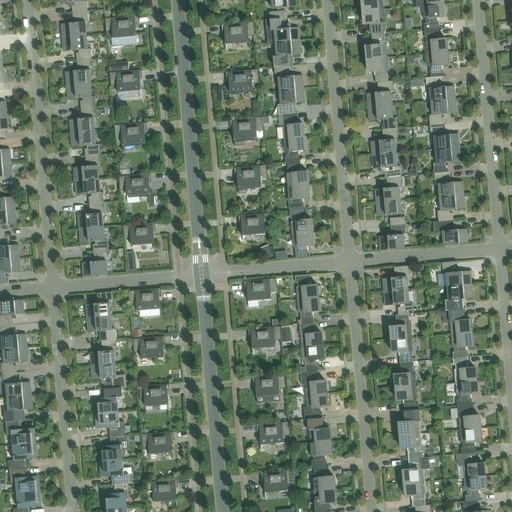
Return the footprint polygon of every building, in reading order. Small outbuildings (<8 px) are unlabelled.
[(72,6),(73,13),(88,12),(87,1),(84,1),(83,0),(59,0),(59,4),(74,2),(75,5),(72,6)] [(292,0),(271,0),(272,9),(297,7),(296,0),(294,0),(293,0),(292,0)] [(361,0),(363,11),(384,10),(382,0),(361,0)] [(444,17),(443,5),(423,6),(424,19),(425,19),(426,24),(419,24),(420,31),(424,30),(439,29),(438,23),(437,23),(437,18),(444,17)] [(371,28),(371,35),(384,34),(383,23),(385,22),(384,10),(363,11),(364,24),(371,24),(372,28),(371,28)] [(285,11),(269,12),(270,20),(285,19),(285,11)] [(61,24),(62,38),(87,36),(85,22),(89,22),(88,12),(73,13),(73,20),(76,20),(76,23),(61,24)] [(137,16),(105,19),(106,33),(107,40),(112,39),(112,46),(136,44),(137,44),(135,24),(138,24),(137,16)] [(275,43),(296,42),(296,35),(299,35),(298,28),(284,29),(283,26),(286,26),(285,19),(270,20),(266,20),(268,44),(275,43)] [(225,32),(226,50),(227,50),(227,45),(249,43),(248,36),(255,36),(254,22),(222,25),(222,33),(225,32)] [(427,37),(427,41),(426,41),(427,54),(448,52),(446,39),(439,40),(438,36),(440,35),(439,29),(424,30),(425,37),(427,37)] [(366,46),(367,59),(388,57),(387,44),(385,45),(384,34),(371,35),(372,41),(373,41),(373,46),(366,46)] [(79,53),(76,54),(77,68),(92,67),(91,49),(88,49),(87,36),(62,38),(64,52),(78,50),(79,53)] [(275,43),(277,57),(273,57),(274,67),(289,66),(289,61),(293,60),(293,56),(301,55),(300,48),(297,48),(296,42),(275,43)] [(441,77),(443,77),(443,70),(442,71),(441,66),(449,65),(448,52),(427,54),(428,67),(429,67),(430,78),(438,77),(441,77)] [(378,82),(388,81),(387,70),(389,70),(388,57),(367,59),(368,72),(376,71),(376,76),(375,76),(375,82),(378,82)] [(116,63),(110,64),(111,71),(123,70),(123,65),(116,65),(116,63)] [(289,66),(274,67),(275,75),(290,73),(289,66)] [(67,86),(91,83),(90,70),(65,72),(67,86)] [(140,78),(142,78),(142,70),(110,73),(111,87),(117,86),(118,93),(140,91),(141,98),(142,98),(140,78)] [(258,70),(226,72),(226,80),(229,80),(230,98),(231,98),(231,93),(253,91),(252,84),(259,83),(258,70)] [(303,75),(278,77),(280,91),(300,89),(300,83),(303,83),(303,75)] [(430,85),(441,84),(441,83),(441,77),(438,77),(430,78),(426,78),(426,86),(430,85)] [(393,81),(388,81),(378,82),(379,90),(381,90),(381,93),(366,94),(368,107),(392,105),(391,92),(394,92),(393,81)] [(80,101),(81,109),(96,107),(95,97),(92,97),(91,83),(67,86),(68,99),(83,98),(83,101),(80,101)] [(441,84),(430,85),(431,102),(455,100),(454,86),(446,87),(445,83),(441,83),(441,84)] [(301,96),(300,89),(280,91),(281,105),(278,105),(278,115),(283,115),(294,114),(293,107),(290,107),(290,104),(305,103),(304,95),(301,96)] [(457,113),(455,100),(431,102),(432,115),(429,116),(430,126),(445,125),(444,117),(442,118),(442,115),(457,113)] [(381,123),(382,130),(397,129),(396,118),(393,119),(392,105),(368,107),(369,121),(384,120),(384,123),(381,123)] [(70,120),(71,134),(95,131),(94,118),(97,118),(96,107),(81,109),(82,116),(84,116),(84,119),(70,120)] [(119,114),(119,122),(132,121),(132,114),(119,114)] [(283,126),(284,139),(304,137),(303,124),(296,125),(295,120),(296,120),(296,114),(294,114),(283,115),(284,126),(283,126)] [(0,129),(8,129),(7,115),(0,115),(0,129)] [(263,131),(262,117),(230,120),(231,128),(233,128),(235,146),(236,146),(244,145),(244,140),(257,139),(264,138),(263,131)] [(147,131),(146,123),(114,126),(116,139),(122,139),(123,145),(145,144),(145,151),(146,151),(145,131),(147,131)] [(430,126),(431,133),(446,132),(445,125),(430,126)] [(371,142),(372,155),(396,153),(395,140),(398,139),(397,129),(382,130),(383,138),(385,137),(385,140),(371,142)] [(85,149),(85,156),(100,155),(99,145),(96,145),(95,131),(71,134),(72,147),(87,146),(87,149),(85,149)] [(434,136),(435,150),(460,148),(458,134),(434,136)] [(306,150),(304,137),(284,139),(285,152),(286,152),(287,156),(285,157),(285,163),(287,163),(300,162),(300,155),(298,155),(298,151),(306,150)] [(433,163),(434,174),(449,173),(449,165),(446,165),(446,163),(461,161),(460,148),(435,150),(436,163),(433,163)] [(0,163),(11,163),(10,149),(0,150),(0,163)] [(386,171),(386,178),(401,177),(400,166),(397,167),(396,153),(372,155),(373,169),(388,168),(388,171),(386,171)] [(74,168),(75,181),(99,179),(98,166),(101,166),(100,155),(85,156),(86,164),(88,163),(89,166),(74,168)] [(301,168),(300,162),(287,163),(288,174),(287,174),(288,187),(309,185),(307,172),(300,173),(299,168),(301,168)] [(0,177),(12,177),(11,163),(0,163),(0,188),(1,188),(0,181),(0,180),(0,177)] [(266,165),(234,168),(235,176),(237,176),(239,194),(246,193),(250,190),(249,187),(262,186),(261,180),(268,179),(266,165)] [(130,167),(120,167),(120,175),(131,174),(130,167)] [(438,184),(439,198),(464,195),(463,182),(448,183),(447,180),(450,180),(449,173),(434,174),(435,184),(438,184)] [(150,202),(151,202),(149,182),(152,182),(151,174),(119,177),(120,190),(127,190),(127,197),(149,195),(150,202)] [(375,189),(376,203),(400,201),(399,188),(402,187),(401,177),(386,178),(387,185),(389,185),(390,188),(375,189)] [(89,197),(89,204),(104,203),(104,192),(100,193),(99,179),(75,181),(76,195),(91,194),(91,197),(89,197)] [(289,204),(289,211),(304,209),(304,203),(303,203),(302,199),(310,198),(309,185),(288,187),(289,200),(290,199),(291,204),(289,204)] [(0,212),(15,211),(14,197),(0,198),(0,195),(1,195),(1,188),(0,188),(0,212)] [(437,211),(438,221),(453,220),(453,213),(450,213),(450,210),(465,209),(464,195),(439,198),(441,211),(437,211)] [(402,215),(400,201),(376,203),(377,217),(402,215)] [(105,203),(104,203),(89,204),(90,210),(88,211),(88,215),(78,216),(79,229),(103,227),(102,214),(105,213),(105,211),(109,211),(108,203),(105,203)] [(291,222),(292,235),(313,233),(312,220),(304,220),(304,216),(305,216),(304,209),(289,211),(290,217),(292,217),(292,221),(291,222)] [(0,236),(5,236),(4,230),(7,229),(6,225),(16,224),(15,211),(0,212),(0,236)] [(270,213),(238,216),(239,224),(241,224),(243,242),(244,242),(243,236),(266,234),(265,227),(272,227),(270,213)] [(133,216),(125,217),(126,224),(133,223),(133,216)] [(405,217),(390,219),(391,226),(406,225),(405,217)] [(454,227),(453,220),(438,221),(438,222),(434,223),(434,232),(442,232),(444,245),(468,243),(467,229),(452,230),(452,227),(454,227)] [(155,251),(153,231),(156,231),(155,223),(123,226),(124,240),(131,239),(131,246),(154,244),(154,251),(155,251)] [(388,236),(379,237),(380,251),(405,249),(404,235),(407,234),(406,225),(391,226),(391,232),(388,232),(388,236)] [(93,245),(94,252),(109,251),(108,240),(105,240),(103,227),(79,229),(80,243),(95,242),(95,245),(93,245)] [(314,246),(313,233),(292,235),(293,248),(295,247),(296,258),(308,257),(308,251),(307,251),(306,246),(314,246)] [(0,260),(20,259),(18,245),(3,246),(3,243),(6,243),(5,236),(0,236),(0,260)] [(110,261),(109,251),(94,252),(94,259),(97,259),(97,262),(82,263),(83,277),(108,275),(106,261),(110,261)] [(20,259),(0,260),(0,284),(9,284),(9,276),(6,276),(6,274),(21,272),(20,259)] [(136,261),(128,262),(129,271),(137,271),(136,261)] [(442,270),(458,269),(457,262),(442,263),(442,270)] [(383,279),(384,292),(408,290),(407,277),(410,276),(409,266),(394,267),(395,275),(397,275),(398,277),(383,279)] [(446,273),(447,287),(472,285),(470,271),(446,273)] [(297,287),(298,300),(318,298),(317,285),(310,286),(309,281),(311,281),(310,275),(295,276),(296,283),(298,282),(298,287),(297,287)] [(276,278),(244,281),(245,289),(247,289),(249,307),(250,307),(249,301),(271,300),(271,293),(277,292),(276,278)] [(473,298),(472,285),(447,287),(448,300),(445,301),(446,311),(461,310),(461,302),(458,302),(458,300),(473,298)] [(161,289),(129,291),(130,305),(136,305),(137,311),(159,309),(160,317),(161,316),(159,297),(161,297),(161,289)] [(409,304),(408,290),(384,292),(385,306),(400,305),(400,307),(398,308),(398,315),(409,314),(414,314),(413,303),(409,304)] [(86,305),(87,318),(111,316),(110,303),(113,303),(112,292),(97,293),(98,301),(100,301),(101,303),(86,305)] [(320,311),(318,298),(298,300),(299,313),(300,313),(301,320),(301,324),(314,323),(314,316),(312,316),(312,312),(320,311)] [(0,326),(13,325),(12,318),(10,318),(9,315),(24,314),(23,300),(0,302),(0,326)] [(446,311),(439,311),(439,317),(443,317),(444,323),(450,323),(451,335),(472,333),(471,320),(465,321),(464,309),(461,310),(446,311)] [(390,327),(392,340),(412,338),(411,325),(410,325),(409,314),(398,315),(396,316),(396,322),(398,322),(398,326),(390,327)] [(99,335),(101,335),(101,341),(116,340),(116,329),(112,330),(111,316),(87,318),(88,332),(98,331),(99,335)] [(314,323),(301,324),(299,324),(300,330),(302,330),(302,335),(301,335),(302,348),(323,346),(322,333),(314,334),(314,329),(315,329),(314,323)] [(13,332),(13,325),(0,326),(0,336),(2,337),(3,350),(27,348),(26,334),(11,335),(11,332),(13,332)] [(248,329),(249,337),(251,337),(253,355),(254,355),(253,349),(276,347),(275,341),(282,340),(280,326),(248,329)] [(290,327),(282,328),(282,335),(291,334),(290,327)] [(466,351),(466,346),(473,346),(472,333),(451,335),(453,348),(454,347),(454,352),(452,352),(453,359),(468,357),(467,351),(466,351)] [(166,344),(165,336),(133,339),(133,340),(134,346),(134,353),(141,352),(141,359),(164,357),(164,364),(165,364),(163,345),(166,344)] [(413,351),(412,338),(392,340),(393,353),(400,352),(401,357),(399,357),(400,363),(413,362),(412,351),(413,351)] [(90,353),(91,366),(115,364),(114,351),(117,351),(116,340),(101,341),(102,347),(100,348),(100,352),(90,353)] [(324,359),(323,346),(302,348),(303,361),(305,361),(305,371),(318,370),(318,364),(317,364),(316,360),(324,359)] [(0,374),(2,374),(17,373),(16,365),(14,366),(14,363),(29,361),(27,348),(3,350),(4,363),(1,364),(1,368),(0,368),(0,374)] [(454,370),(456,383),(476,381),(475,368),(468,368),(467,364),(468,364),(468,357),(453,359),(454,365),(456,365),(456,369),(454,370)] [(395,375),(396,388),(416,386),(415,373),(414,373),(413,362),(400,363),(401,370),(402,370),(402,374),(395,375)] [(102,379),(103,383),(105,383),(106,389),(121,388),(126,387),(125,376),(116,376),(115,364),(91,366),(92,380),(102,379)] [(302,385),(305,384),(306,396),(327,394),(326,381),(318,382),(318,377),(319,377),(318,370),(305,371),(304,372),(301,372),(302,385)] [(18,379),(17,373),(2,374),(3,385),(6,384),(7,398),(31,396),(30,382),(20,383),(20,379),(18,379)] [(285,374),(252,377),(253,385),(256,385),(257,403),(258,403),(258,397),(280,395),(279,389),(286,388),(285,374)] [(457,400),(457,406),(472,405),(471,399),(470,399),(470,394),(477,394),(476,381),(456,383),(457,395),(458,395),(459,400),(457,400)] [(170,392),(169,384),(137,387),(138,401),(145,400),(145,407),(168,405),(168,412),(169,412),(167,392),(170,392)] [(404,405),(404,411),(419,410),(418,403),(416,404),(416,399),(418,399),(416,386),(396,388),(397,401),(404,400),(405,405),(404,405)] [(99,414),(118,412),(117,397),(122,397),(121,388),(106,389),(106,398),(99,399),(100,403),(98,403),(99,414)] [(328,407),(327,394),(306,396),(307,407),(304,407),(305,420),(308,419),(323,418),(322,412),(321,412),(320,407),(328,407)] [(33,409),(31,396),(7,398),(8,411),(5,411),(6,422),(21,421),(21,413),(18,414),(18,411),(33,409)] [(459,417),(460,430),(480,429),(479,416),(472,416),(471,412),(473,412),(472,405),(457,406),(458,413),(460,413),(460,417),(459,417)] [(421,434),(419,410),(404,411),(405,422),(399,423),(400,436),(421,434)] [(109,428),(110,437),(126,435),(124,422),(119,422),(118,412),(99,414),(100,424),(102,424),(102,429),(109,428)] [(309,430),(310,443),(331,442),(330,429),(322,429),(322,425),(323,425),(323,418),(308,419),(308,426),(310,426),(311,430),(309,430)] [(31,433),(29,433),(29,429),(22,429),(21,421),(6,422),(5,422),(6,436),(12,435),(13,445),(32,444),(31,433)] [(289,422),(257,425),(257,433),(260,432),(261,451),(262,450),(262,445),(284,443),(283,436),(290,436),(289,422)] [(461,448),(461,454),(476,453),(476,447),(474,447),(474,442),(482,441),(480,429),(460,430),(461,443),(462,443),(463,448),(461,448)] [(149,455),(172,453),(172,460),(173,460),(172,440),(174,440),(173,432),(141,435),(142,448),(149,448),(149,455)] [(408,453),(408,459),(423,458),(423,451),(421,451),(420,447),(422,447),(421,434),(400,436),(401,449),(409,448),(409,452),(408,453)] [(111,446),(104,446),(104,451),(102,451),(103,462),(122,460),(122,451),(129,448),(128,440),(126,439),(126,435),(110,437),(111,446)] [(332,455),(331,442),(310,443),(311,456),(313,456),(313,461),(311,461),(312,467),(314,467),(327,466),(326,460),(325,460),(325,455),(332,455)] [(33,454),(32,444),(13,445),(14,460),(9,461),(9,470),(25,468),(25,460),(32,459),(31,454),(33,454)] [(463,465),(464,478),(485,476),(484,463),(476,464),(476,460),(477,459),(476,453),(461,454),(462,461),(464,461),(464,465),(463,465)] [(403,471),(404,483),(425,482),(424,469),(422,469),(422,464),(424,464),(423,458),(408,459),(409,465),(410,465),(411,470),(403,471)] [(122,460),(103,462),(104,472),(106,472),(106,477),(112,476),(113,485),(114,485),(128,484),(130,483),(129,474),(124,475),(122,460)] [(313,478),(314,491),(335,489),(334,477),(326,477),(326,473),(327,473),(327,466),(314,467),(315,478),(313,478)] [(16,483),(17,493),(36,492),(35,481),(34,481),(33,477),(26,477),(25,468),(9,470),(11,484),(16,483)] [(294,484),(293,470),(261,472),(261,481),(264,480),(266,498),(266,493),(288,491),(288,484),(294,484)] [(478,490),(486,489),(485,476),(464,478),(465,491),(467,491),(467,496),(465,496),(466,502),(463,502),(464,510),(479,508),(478,501),(480,501),(480,494),(479,495),(478,490)] [(154,502),(176,500),(177,508),(176,488),(178,488),(178,480),(145,482),(147,496),(153,496),(154,502)] [(413,507),(415,506),(425,506),(425,495),(426,495),(425,482),(404,483),(405,496),(413,496),(413,500),(412,500),(413,507)] [(316,511),(315,511),(330,511),(330,507),(329,508),(329,503),(336,502),(335,489),(314,491),(316,504),(317,504),(317,509),(316,509),(316,511)] [(37,502),(36,492),(17,493),(18,508),(13,509),(13,511),(29,511),(29,507),(36,507),(35,502),(37,502)] [(125,493),(108,494),(108,499),(106,499),(107,509),(127,508),(125,493)]
